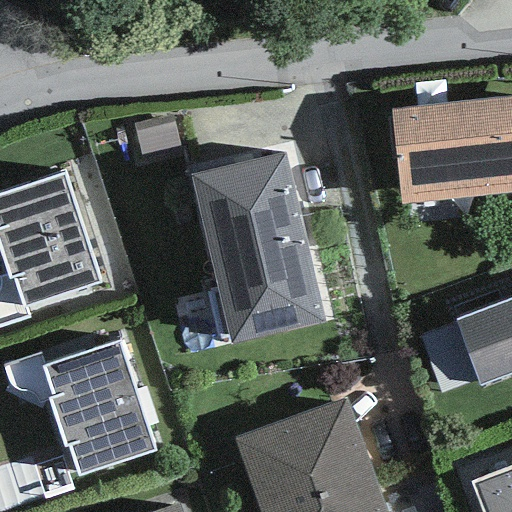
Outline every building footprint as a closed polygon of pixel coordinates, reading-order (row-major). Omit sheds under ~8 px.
[(511,87),(390,99),(401,195),(511,182),(511,87)] [(193,160),(232,327),(323,306),(283,139),(193,160)] [(65,164),(0,185),(0,245),(8,269),(13,267),(23,299),(101,273),(65,164)] [(511,289),(457,310),(481,374),(511,362),(511,289)] [(120,333),(43,359),(53,389),(47,391),(63,439),(68,437),(78,468),(156,443),(120,333)] [(262,511),(391,511),(347,391),(233,433),(262,511)] [(511,511),(511,456),(473,471),(487,511),(511,511)] [(115,511),(183,511),(177,492),(115,511)]
